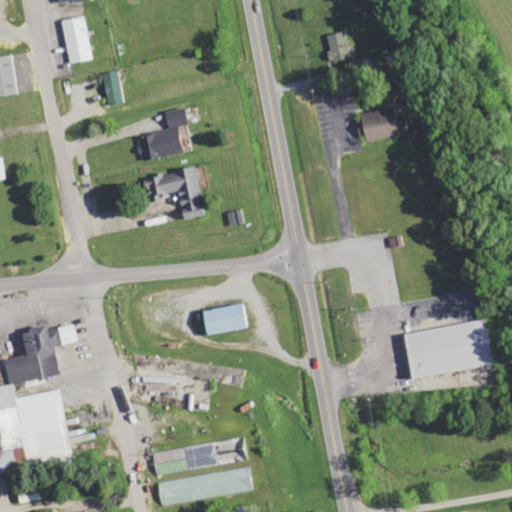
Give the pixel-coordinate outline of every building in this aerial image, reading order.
[(71,64),(94,59),(85,16),(63,20),(71,64)] [(327,36),(331,51),(328,51),(330,63),(352,58),(346,32),(327,36)] [(0,96),(17,95),(13,56),(0,57),(0,96)] [(124,103),(120,71),(105,73),(110,105),(124,103)] [(143,160),(184,153),(180,127),(189,125),(187,108),(167,111),(170,131),(139,136),(143,160)] [(367,143),(401,137),(395,108),(357,114),(361,136),(366,135),(367,143)] [(206,216),(198,168),(145,177),(149,200),(181,195),(185,220),(206,216)] [(246,224),(243,210),(228,213),(232,227),(246,224)] [(207,336),(248,328),(244,303),(203,311),(207,336)] [(489,321),(406,333),(413,378),(496,366),(489,321)] [(0,472),(74,459),(61,390),(17,398),(14,384),(61,375),(56,347),(78,343),(75,325),(47,330),(47,327),(22,331),(27,356),(6,359),(10,385),(0,386),(0,472)] [(159,483),(163,506),(255,491),(252,468),(159,483)]
